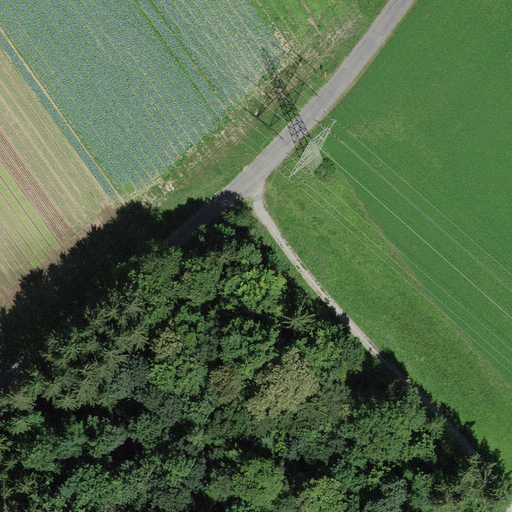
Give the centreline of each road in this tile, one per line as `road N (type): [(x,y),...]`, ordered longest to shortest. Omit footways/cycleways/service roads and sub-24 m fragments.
road 1 (track): [(511,494),(425,384),(235,186)]
road 2 (unclassified): [(0,380),(235,186)]
road 3 (residential): [(235,186),(316,105),(400,0)]
road 4 (track): [(66,511),(9,372)]
